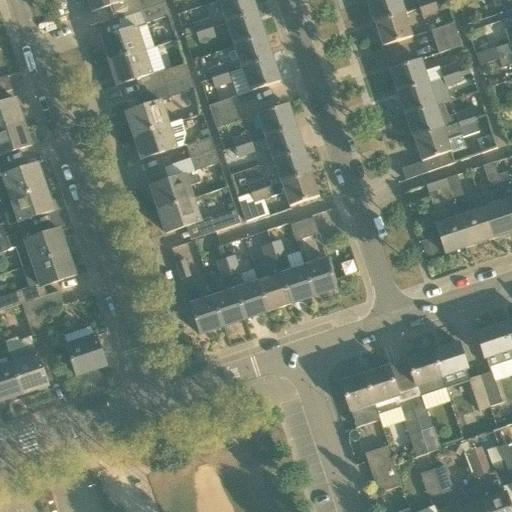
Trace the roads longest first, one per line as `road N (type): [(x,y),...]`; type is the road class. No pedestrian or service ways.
road 1 (residential): [(154,402),(14,0)]
road 2 (residential): [(395,324),(287,0)]
road 3 (residential): [(296,356),(350,511)]
road 4 (residential): [(0,452),(154,402)]
road 5 (residential): [(154,402),(296,356)]
road 6 (residential): [(395,324),(511,285)]
